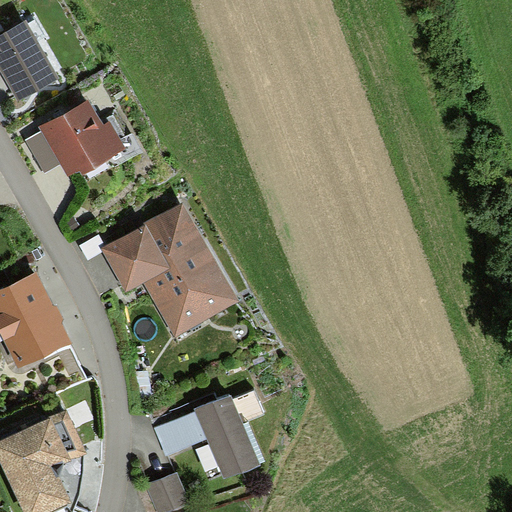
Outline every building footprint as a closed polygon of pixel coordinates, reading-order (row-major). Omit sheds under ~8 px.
[(58,69),(25,14),(0,29),(0,62),(19,93),(58,69)] [(90,93),(40,121),(44,127),(27,136),(46,169),(63,159),(71,171),(123,141),(109,117),(105,119),(90,93)] [(183,199),(102,246),(124,284),(142,274),(144,278),(174,330),(237,294),(183,199)] [(37,264),(0,283),(0,323),(20,360),(73,332),(62,313),(63,309),(58,300),(55,298),(37,264)] [(232,388),(197,405),(199,408),(158,427),(169,452),(208,434),(226,474),(265,456),(248,418),(268,409),(257,386),(236,396),(232,388)] [(67,402),(0,433),(0,453),(29,511),(71,491),(59,467),(61,461),(63,456),(87,445),(67,402)] [(175,469),(146,483),(160,510),(189,497),(175,469)]
